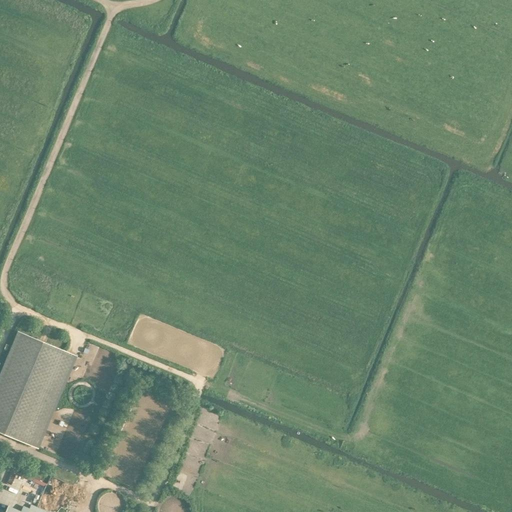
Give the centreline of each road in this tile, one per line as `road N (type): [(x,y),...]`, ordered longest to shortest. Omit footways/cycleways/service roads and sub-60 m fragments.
road 1 (unknown): [(17,308),(199,386),(158,497),(148,502),(0,440)]
road 2 (unknown): [(13,313),(3,275),(114,5)]
